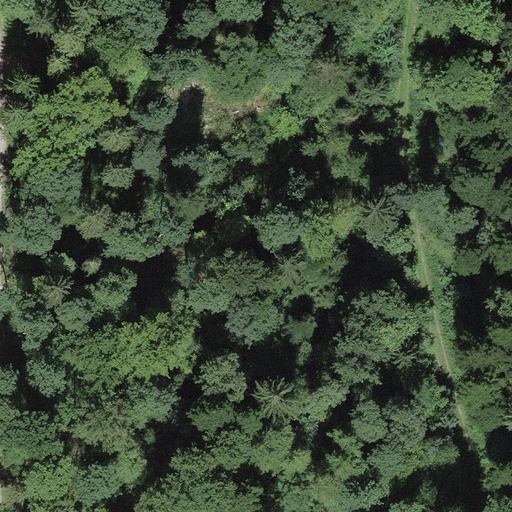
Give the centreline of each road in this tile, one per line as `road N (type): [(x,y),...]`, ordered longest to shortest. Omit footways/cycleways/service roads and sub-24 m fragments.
road 1 (track): [(477,511),(407,260),(403,145),(421,0)]
road 2 (track): [(0,86),(0,305)]
